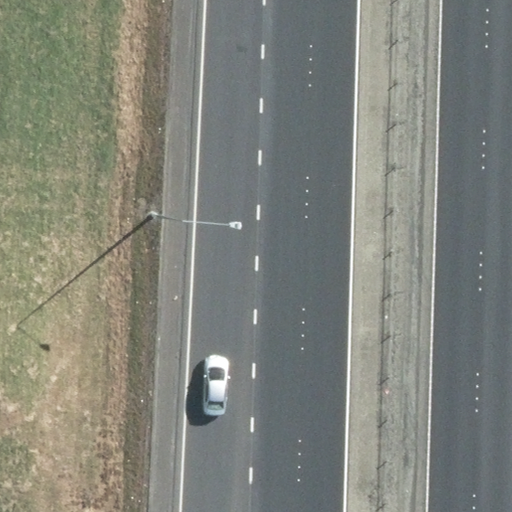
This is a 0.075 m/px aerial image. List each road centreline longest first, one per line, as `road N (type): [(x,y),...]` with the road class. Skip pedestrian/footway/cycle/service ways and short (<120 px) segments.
road 1 (motorway): [(215,511),(261,0)]
road 2 (motorway): [(488,0),(473,511)]
road 3 (motorway): [(298,511),(311,0)]
